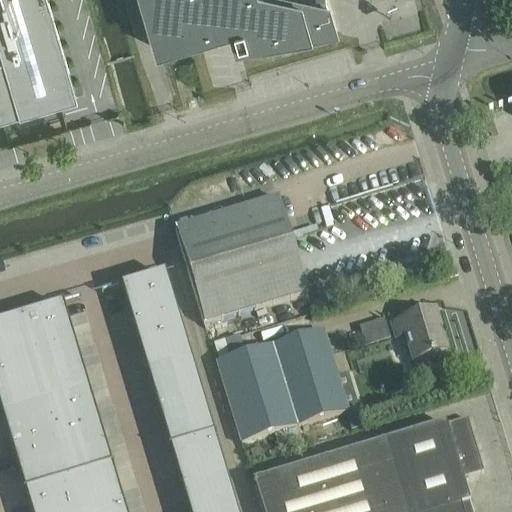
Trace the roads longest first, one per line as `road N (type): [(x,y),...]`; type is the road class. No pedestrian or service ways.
road 1 (unclassified): [(0,196),(446,67)]
road 2 (tertiary): [(511,341),(438,100),(446,67)]
